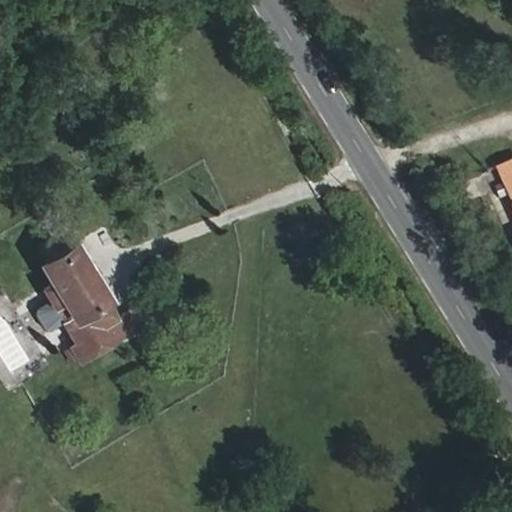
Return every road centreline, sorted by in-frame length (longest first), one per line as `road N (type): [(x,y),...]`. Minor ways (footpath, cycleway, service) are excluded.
road 1 (secondary): [(272,0),(511,385)]
road 2 (track): [(128,257),(511,119)]
